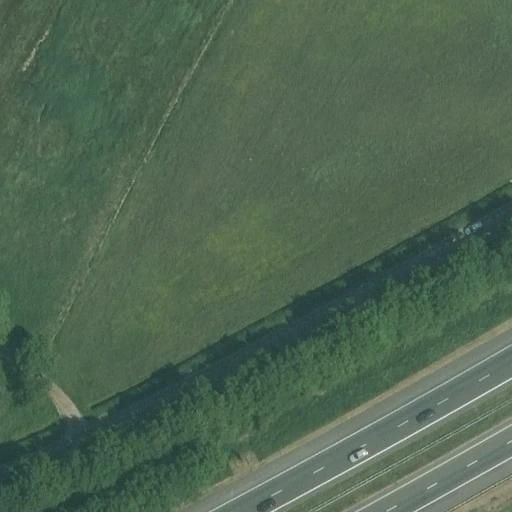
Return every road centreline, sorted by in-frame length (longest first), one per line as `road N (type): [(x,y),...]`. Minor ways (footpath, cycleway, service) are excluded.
road 1 (tertiary): [(0,480),(286,340),(511,213)]
road 2 (motorway): [(511,361),(238,511)]
road 3 (motorway): [(384,511),(511,441)]
